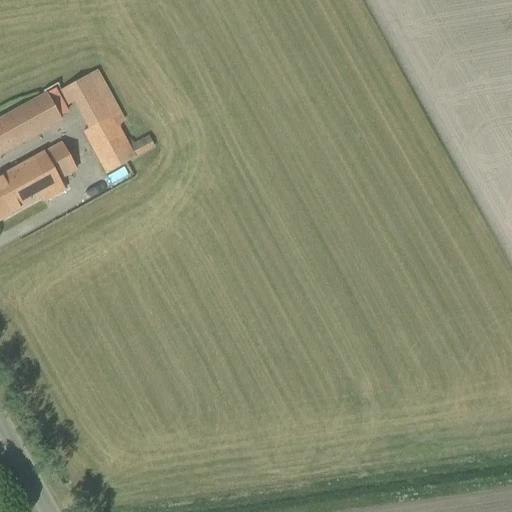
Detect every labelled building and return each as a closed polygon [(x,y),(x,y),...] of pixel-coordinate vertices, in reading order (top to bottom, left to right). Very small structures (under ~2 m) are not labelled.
[(97,71),(88,76),(59,92),(66,107),(72,103),(95,91),(105,85),(97,71)] [(0,155),(60,123),(58,119),(68,113),(55,90),(46,95),(45,93),(0,118),(0,155)] [(127,148),(118,131),(110,118),(82,133),(105,175),(133,159),(127,148)] [(42,198),(45,203),(64,192),(57,181),(75,171),(61,146),(43,155),(2,177),(20,210),(42,198)] [(0,221),(20,210),(2,177),(0,177),(0,221)]
